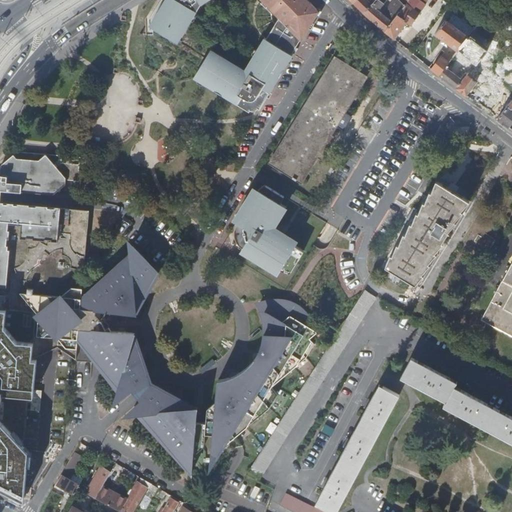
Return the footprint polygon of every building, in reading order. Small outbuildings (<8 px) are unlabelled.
[(209,50),(192,79),(248,112),(249,110),(254,113),(256,108),(259,110),(320,11),(308,0),(172,0),(173,0),(167,4),(164,0),(152,19),(151,21),(151,22),(151,23),(151,25),(152,26),(153,27),(154,29),(177,42),(199,4),(205,0),(262,0),(278,16),(264,39),(262,38),(244,68),(240,69),(209,50)] [(351,0),(365,13),(375,0),(351,0)] [(375,0),(365,13),(386,31),(400,12),(401,12),(410,0),(394,0),(384,14),(379,10),(387,0),(375,0)] [(386,31),(395,38),(407,23),(412,26),(428,5),(427,5),(429,1),(430,0),(410,0),(401,12),(400,12),(386,31)] [(450,21),(469,36),(474,29),(455,15),(450,21)] [(469,36),(450,21),(447,19),(436,33),(459,51),(469,36)] [(498,120),(499,119),(505,111),(474,87),(486,71),(485,70),(496,56),(469,36),(459,51),(455,56),(461,61),(465,56),(476,64),(468,74),(467,73),(464,76),(458,77),(446,68),(440,76),(498,120)] [(432,69),(440,76),(446,68),(453,58),(446,52),(432,69)] [(335,59),(277,154),(305,178),(318,156),(322,159),(334,139),(330,136),(366,78),(335,59)] [(499,119),(509,127),(511,122),(511,102),(505,111),(499,119)] [(451,130),(463,140),(464,139),(451,129),(451,130)] [(451,155),(463,140),(451,130),(439,145),(451,155)] [(0,175),(2,176),(0,190),(44,194),(53,195),(61,188),(65,185),(66,180),(77,181),(78,175),(79,160),(80,158),(35,153),(17,152),(16,152),(3,163),(1,164),(0,172),(0,175)] [(305,178),(277,154),(270,164),(302,183),(305,178)] [(413,287),(439,245),(446,234),(445,233),(465,201),(434,183),(384,269),(413,287)] [(247,201),(236,219),(238,220),(235,224),(248,232),(250,236),(242,249),(267,265),(268,264),(279,272),(282,273),(286,274),(289,275),(303,253),(270,233),(286,208),(280,204),(284,198),(264,185),(262,187),(260,189),(258,191),(256,194),(254,196),(253,198),(252,198),(249,202),(247,201)] [(2,191),(1,201),(8,202),(9,192),(2,191)] [(96,359),(125,395),(148,375),(146,370),(143,365),(141,361),(140,358),(137,358),(134,355),(134,352),(137,350),(136,346),(135,342),(135,338),(135,333),(111,330),(109,327),(108,328),(103,321),(105,320),(104,317),(109,313),(111,314),(113,310),(137,313),(139,306),(140,302),(143,296),(141,295),(141,294),(141,290),(143,289),(145,288),(146,289),(150,284),(152,281),(155,278),(158,274),(138,250),(86,295),(82,295),(89,211),(0,203),(0,487),(20,490),(28,409),(39,410),(41,408),(42,389),(30,388),(33,358),(34,341),(58,343),(57,346),(76,358),(76,360),(92,362),(92,359),(96,359)] [(511,260),(484,314),(496,321),(500,314),(505,317),(504,320),(511,323),(511,260)] [(259,480),(375,299),(363,291),(247,473),(259,480)] [(225,447),(289,344),(305,316),(304,315),(301,312),(299,309),(296,307),(293,305),(291,304),(288,303),(284,302),(281,302),(278,301),(275,301),(271,301),(268,302),(264,303),(261,305),(258,307),(260,311),(261,315),(262,320),(263,326),(263,330),(263,334),(263,338),(262,342),(261,346),(259,350),(257,354),(259,359),(256,361),(253,361),(250,363),(248,366),(246,368),(242,371),(239,373),(236,374),(236,378),(233,380),(230,380),(229,378),(227,378),(224,379),(222,379),(218,380),(216,402),(206,409),(205,423),(204,435),(212,436),(211,469),(225,447)] [(277,395),(271,388),(305,358),(313,345),(309,339),(318,331),(305,316),(289,344),(225,447),(268,408),(277,395)] [(33,358),(57,346),(58,343),(34,341),(33,358)] [(401,377),(446,402),(444,406),(511,442),(511,416),(455,386),(457,382),(412,358),(401,377)] [(152,381),(148,375),(125,395),(131,402),(134,406),(158,386),(153,382),(152,381)] [(380,384),(316,503),(333,511),(336,511),(399,395),(380,384)] [(158,386),(134,406),(190,474),(192,456),(203,447),(204,435),(205,423),(195,422),(196,408),(192,407),(188,405),(185,404),(180,402),(178,404),(176,404),(173,402),(172,401),(173,398),(167,393),(163,391),(159,387),(158,386)] [(124,466),(117,462),(107,479),(111,482),(114,477),(117,478),(124,466)] [(80,483),(63,473),(57,483),(75,493),(80,483)] [(96,496),(106,478),(97,474),(87,491),(96,496)] [(152,483),(142,477),(139,481),(139,480),(124,506),(133,511),(148,486),(150,487),(152,483)] [(279,506),(292,511),(324,511),(285,494),(279,506)] [(168,504),(174,508),(175,508),(179,501),(172,496),(168,504)]
